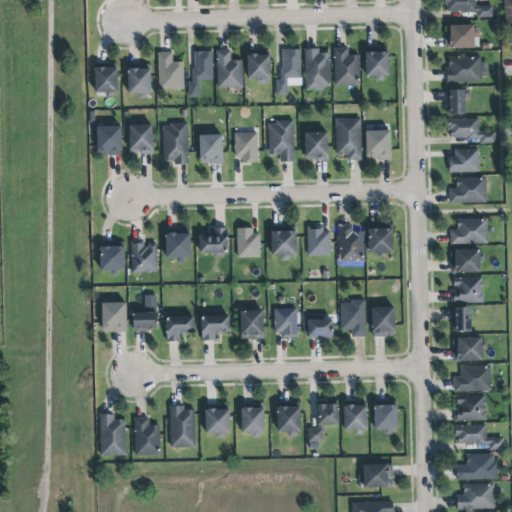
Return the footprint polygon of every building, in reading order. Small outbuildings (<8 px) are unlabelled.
[(444,0),(445,12),(477,12),(477,18),(492,18),(492,6),(476,6),(475,0),(444,0)] [(444,46),(444,33),(446,33),(445,24),(449,24),(449,23),(473,22),(473,28),(478,28),(478,36),(474,36),(474,46),(444,46)] [(275,79),(275,95),(287,95),(287,85),(294,85),(294,77),(300,77),(299,47),(281,48),(281,67),(280,67),(280,79),(275,79)] [(268,50),(269,76),(264,76),(265,83),(257,83),(257,76),(246,77),(245,48),(259,48),(259,50),(268,50)] [(348,49),(334,48),(334,86),(358,86),(359,56),(348,56),(348,49)] [(365,50),(366,78),(375,77),(375,80),(389,80),(389,49),(365,50)] [(305,90),(330,90),(329,54),(319,54),(319,50),(304,50),(305,90)] [(182,60),(171,60),(171,51),(157,51),(158,89),(183,88),(182,60)] [(242,61),(231,61),(230,51),(216,51),(216,89),(242,88),(242,61)] [(199,98),(199,81),(213,81),(212,52),(193,52),(194,83),(187,83),(187,98),(199,98)] [(480,56),(447,57),(447,82),(488,81),(487,63),(480,63),(480,56)] [(126,64),(127,92),(138,91),(138,97),(146,97),(146,91),(150,91),(150,66),(147,63),(126,64)] [(112,96),(112,90),(116,90),(116,65),(104,66),(104,65),(96,65),(96,66),(93,66),(94,90),(105,90),(104,96),(112,96)] [(468,89),(464,89),(464,87),(448,87),(448,88),(446,88),(446,101),(448,101),(448,111),(464,111),(464,97),(468,97),(468,89)] [(494,131),(494,142),(479,143),(479,137),(467,138),(467,136),(449,136),(448,129),(447,129),(446,117),(478,117),(478,131),(494,131)] [(346,160),(360,159),(359,118),(334,118),(335,155),(338,155),(339,156),(342,156),(343,154),(346,154),(346,160)] [(162,160),(164,160),(165,161),(169,161),(170,159),(173,159),(174,163),(188,163),(187,122),(169,122),(169,126),(161,126),(162,160)] [(280,163),(293,162),(293,122),(268,122),(268,155),(280,155),(280,163)] [(120,123),(121,154),(108,154),(108,152),(96,153),(96,124),(120,123)] [(130,126),(129,155),(152,155),(153,126),(130,126)] [(221,132),(222,162),(209,163),(209,161),(199,161),(198,133),(221,132)] [(366,161),(391,160),(390,132),(365,132),(366,161)] [(235,162),(257,161),(257,133),(234,134),(235,162)] [(328,161),(328,133),(304,133),(305,161),(328,161)] [(477,170),(477,148),(453,149),(453,155),(448,155),(448,172),(477,170)] [(448,189),(449,204),(486,203),(485,177),(455,178),(455,189),(448,189)] [(449,243),(449,230),(456,229),(456,218),(486,217),(487,243),(449,243)] [(363,232),(352,233),(352,225),(338,225),(338,263),(364,263),(363,232)] [(236,227),(244,226),(252,227),(252,232),(259,232),(259,256),(236,257),(236,227)] [(369,255),(378,255),(378,257),(394,256),(393,226),(368,227),(369,255)] [(222,256),(222,251),(226,251),(226,227),(215,227),(214,230),(212,234),(198,235),(199,251),(212,251),(212,257),(222,256)] [(307,229),(307,256),(330,256),(329,228),(307,229)] [(296,258),(296,230),(271,230),(271,257),(281,257),(281,258),(296,258)] [(99,240),(99,269),(109,269),(109,274),(117,274),(117,268),(124,268),(123,242),(113,242),(113,240),(99,240)] [(156,271),(155,242),(147,243),(147,246),(143,246),(143,241),(141,240),(141,242),(137,242),(132,242),(130,241),(130,272),(140,273),(140,271),(145,271),(147,272),(149,272),(150,271),(156,271)] [(478,247),(478,252),(484,252),(484,260),(479,260),(479,270),(455,270),(455,272),(450,272),(449,258),(454,258),(454,257),(453,257),(449,255),(449,251),(452,248),(454,248),(454,247),(478,247)] [(452,276),(481,276),(481,281),(482,283),(482,286),(481,288),(481,292),(483,292),(483,302),(450,302),(450,289),(455,289),(455,285),(452,285),(452,276)] [(156,295),(143,295),(144,308),(156,308),(156,295)] [(340,301),(340,330),(351,330),(351,337),(365,337),(365,301),(340,301)] [(102,302),(102,331),(127,331),(126,302),(102,302)] [(470,305),(452,305),(452,330),(470,329),(470,305)] [(371,307),(372,337),(395,336),(395,306),(371,307)] [(297,336),(296,308),(274,309),(274,336),(297,336)] [(241,310),(241,339),(263,339),(264,310),(241,310)] [(133,330),(157,330),(157,312),(133,312),(133,330)] [(166,340),(179,340),(178,330),(181,330),(181,334),(187,334),(187,331),(188,331),(191,331),(192,330),(193,330),(193,314),(166,315),(166,340)] [(202,341),(215,341),(215,333),(230,333),(229,315),(201,315),(202,341)] [(332,319),(308,320),(308,338),(333,338),(332,319)] [(481,335),(481,341),(486,341),(486,349),(481,349),(481,358),(458,359),(458,360),(452,360),(452,346),(456,346),(456,345),(454,345),(451,342),(451,339),(454,336),(456,336),(456,335),(481,335)] [(490,365),(460,366),(460,377),(453,377),(454,392),(490,391),(490,365)] [(486,421),(485,395),(456,396),(457,409),(454,409),(454,422),(486,421)] [(373,399),(392,399),(392,401),(396,401),(396,428),(391,428),(391,433),(383,433),(383,428),(373,428),(373,399)] [(322,433),(324,432),(322,423),(337,423),(337,403),(316,403),(316,423),(318,428),(307,428),(307,442),(322,441),(322,433)] [(343,405),(344,431),(354,431),(354,433),(367,432),(367,405),(343,405)] [(194,447),(194,410),(184,410),(183,406),(169,406),(169,448),(194,447)] [(277,432),(287,432),(287,437),(299,437),(300,407),(277,406),(277,432)] [(241,408),(242,433),(265,432),(263,407),(241,408)] [(230,435),(230,408),(205,409),(205,434),(216,434),(216,436),(230,435)] [(125,419),(114,419),(113,414),(99,414),(100,456),(125,456),(125,419)] [(133,417),(147,417),(148,425),(159,424),(160,455),(134,455),(133,417)] [(486,425),(455,425),(455,444),(489,444),(489,450),(503,450),(503,438),(486,438),(486,425)] [(496,479),(495,453),(466,454),(466,465),(455,465),(456,480),(496,479)] [(391,462),(362,463),(362,475),(357,475),(357,483),(363,483),(363,486),(386,485),(386,486),(389,486),(391,484),(391,480),(389,478),(386,478),(392,477),(391,462)] [(456,509),(456,495),(463,494),(463,484),(492,483),(492,508),(456,509)] [(351,511),(391,511),(391,501),(351,503),(351,511)]
